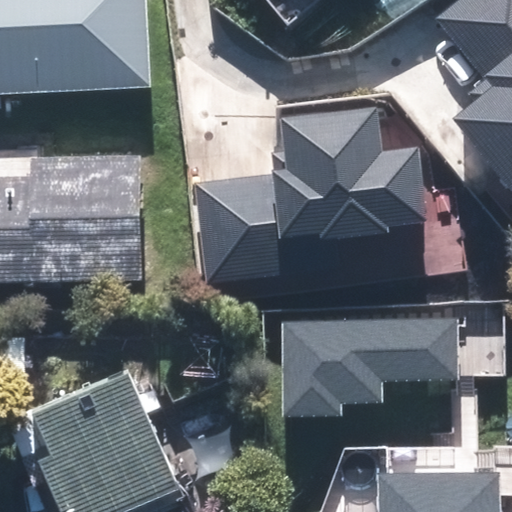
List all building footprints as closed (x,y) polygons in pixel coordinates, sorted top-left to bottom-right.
[(0,0),(0,102),(151,93),(145,0),(0,0)] [(291,0),(301,11),(313,0),(291,0)] [(0,188),(0,292),(138,291),(136,165),(33,167),(34,189),(0,188)] [(30,348),(0,345),(0,395),(26,397),(30,348)] [(158,511),(177,503),(126,398),(33,442),(66,511),(158,511)]
